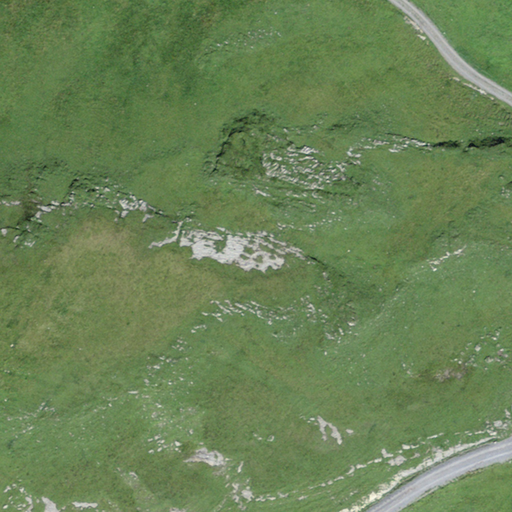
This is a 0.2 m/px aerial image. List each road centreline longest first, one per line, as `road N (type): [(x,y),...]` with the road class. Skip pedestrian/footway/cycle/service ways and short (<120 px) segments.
road 1 (track): [(511,100),(454,61),(396,0)]
road 2 (track): [(511,448),(454,468),(378,511)]
